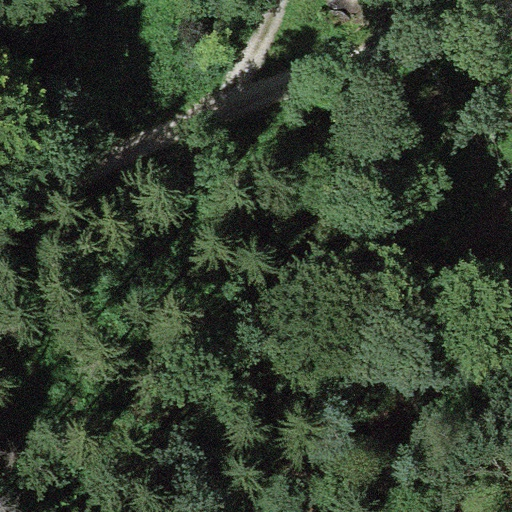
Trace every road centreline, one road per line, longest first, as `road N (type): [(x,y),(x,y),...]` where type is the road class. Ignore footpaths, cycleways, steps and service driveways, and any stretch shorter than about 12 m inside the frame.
road 1 (track): [(511,19),(412,34),(210,110),(0,207)]
road 2 (track): [(275,0),(267,40),(210,110)]
